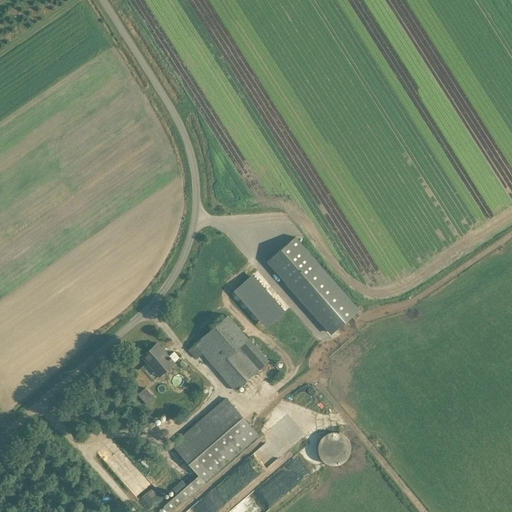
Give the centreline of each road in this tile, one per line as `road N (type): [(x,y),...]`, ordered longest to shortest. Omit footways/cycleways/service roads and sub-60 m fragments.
road 1 (unclassified): [(0,428),(143,304),(175,266),(189,232),(191,150),(178,114),(106,0)]
road 2 (track): [(511,236),(406,308),(369,317),(327,350),(318,371),(322,390),(422,511)]
